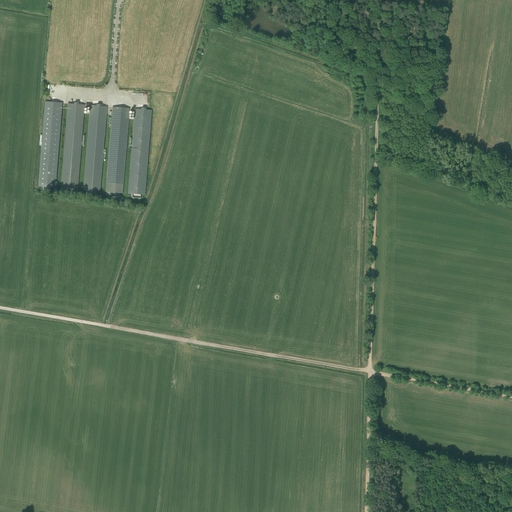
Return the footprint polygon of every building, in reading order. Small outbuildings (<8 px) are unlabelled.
[(39,187),(56,188),(63,104),(61,104),(61,101),(48,100),(48,103),(46,102),(39,187)] [(78,105),(78,103),(74,103),(74,104),(68,104),(61,189),(78,190),(85,105),(78,105)] [(101,107),(101,105),(96,105),(96,106),(90,106),(83,190),(100,192),(107,107),(101,107)] [(123,194),(129,109),(112,107),(105,192),(109,192),(109,196),(119,197),(119,193),(123,194)] [(145,110),(146,109),(141,108),(141,110),(135,109),(128,194),(145,195),(152,111),(145,110)]
